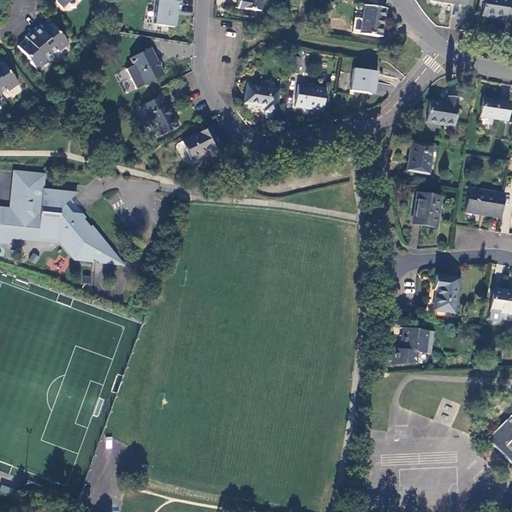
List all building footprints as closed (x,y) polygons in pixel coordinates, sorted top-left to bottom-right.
[(54,0),(55,0),(55,3),(60,9),(69,0),(54,0)] [(177,3),(159,0),(157,0),(154,25),(150,24),(149,30),(167,33),(168,27),(173,28),(177,3)] [(259,13),(261,0),(238,0),(238,8),(259,13)] [(511,0),(484,0),(482,17),(511,21),(511,0)] [(385,10),(364,6),(360,34),(381,38),(385,10)] [(120,26),(122,18),(115,17),(113,25),(120,26)] [(30,32),(49,55),(55,50),(57,52),(67,45),(61,36),(60,37),(47,21),(41,27),(42,28),(40,30),(37,27),(30,32)] [(49,55),(30,32),(23,37),(24,38),(26,41),(24,43),(23,41),(16,47),(29,62),(28,62),(35,70),(45,62),(43,60),(49,55)] [(163,76),(150,48),(130,58),(143,85),(163,76)] [(297,75),(300,59),(292,58),(290,74),(297,75)] [(0,92),(4,90),(6,92),(16,85),(10,76),(0,62),(0,92)] [(375,74),(353,70),(350,90),(372,94),(375,74)] [(324,90),(298,85),(295,106),(321,111),(324,90)] [(278,91),(246,86),(244,104),(264,108),(264,112),(274,114),(278,91)] [(161,96),(139,107),(145,118),(147,116),(157,137),(179,126),(167,106),(166,106),(161,96)] [(453,126),(457,98),(448,97),(446,104),(429,102),(426,122),(453,126)] [(508,103),(483,99),(480,117),(506,121),(508,103)] [(210,128),(181,142),(191,160),(211,150),(213,154),(221,150),(210,128)] [(427,175),(432,146),(411,142),(406,171),(427,175)] [(63,206),(72,199),(77,195),(40,190),(41,174),(14,171),(10,208),(0,207),(0,242),(10,244),(11,236),(58,241),(59,236),(75,258),(82,258),(82,262),(93,263),(94,260),(109,261),(112,255),(90,227),(84,220),(80,214),(69,213),(63,206)] [(464,213),(500,218),(504,194),(468,189),(464,213)] [(435,227),(440,198),(418,194),(414,213),(413,213),(411,224),(435,227)] [(80,214),(84,220),(87,218),(72,199),(63,206),(69,213),(80,214)] [(93,225),(90,227),(112,255),(109,261),(94,260),(93,263),(126,267),(93,225)] [(59,236),(58,241),(74,261),(82,262),(82,258),(75,258),(59,236)] [(40,258),(33,253),(29,259),(35,264),(40,258)] [(454,314),(458,280),(436,277),(433,291),(435,291),(432,311),(454,314)] [(511,291),(492,289),(489,311),(511,315),(511,291)] [(432,332),(401,328),(398,350),(393,350),(391,366),(416,363),(417,352),(429,354),(432,332)] [(511,412),(485,439),(511,465),(511,412)]
